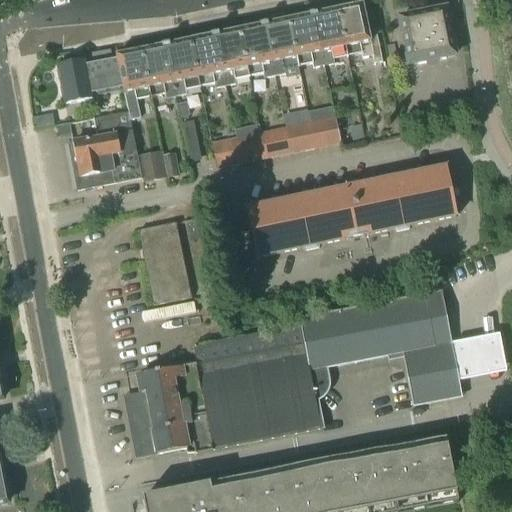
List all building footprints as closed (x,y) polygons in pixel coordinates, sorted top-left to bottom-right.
[(362,5),(337,10),(347,57),(361,54),(362,59),(373,57),(374,64),(382,63),(376,34),(368,36),(362,5)] [(337,10),(313,15),(323,67),(334,65),(333,60),(347,57),(337,10)] [(408,18),(399,20),(401,29),(399,29),(405,57),(406,57),(408,66),(417,64),(418,66),(445,60),(445,59),(455,57),(453,48),(454,47),(448,20),(447,20),(445,10),(436,12),(436,11),(408,16),(408,18)] [(313,15),(288,21),(298,67),(312,64),(313,69),(323,67),(313,15)] [(288,21),(263,26),(274,77),(285,75),(284,70),(298,67),(288,21)] [(263,26),(239,31),(249,78),(262,75),(263,79),(274,77),(263,26)] [(239,31),(214,36),(225,88),(236,85),(235,81),(249,78),(239,31)] [(214,36),(189,41),(199,88),(214,85),(215,90),(225,88),(214,36)] [(189,41),(165,46),(176,98),(186,95),(185,91),(199,88),(189,41)] [(165,46),(141,51),(150,98),(164,95),(166,100),(176,98),(165,46)] [(141,51),(115,56),(115,57),(122,89),(123,89),(124,94),(126,108),(137,106),(136,101),(150,98),(141,51)] [(85,63),(58,68),(64,100),(65,105),(124,94),(123,89),(122,89),(115,57),(111,58),(110,56),(107,53),(91,56),(89,60),(89,62),(85,63)] [(386,82),(396,80),(393,65),(383,67),(386,82)] [(186,104),(177,106),(180,118),(188,116),(186,104)] [(97,139),(68,145),(77,192),(140,180),(127,114),(94,120),(97,139)] [(42,128),(40,118),(33,120),(35,130),(42,128)] [(334,119),(310,124),(315,150),(339,145),(334,119)] [(310,124),(285,129),(289,146),(291,154),(315,150),(310,124)] [(70,126),(57,128),(59,138),(72,136),(70,126)] [(353,147),(364,144),(361,126),(349,129),(353,147)] [(285,129),(260,134),(266,159),(291,154),(289,146),(285,129)] [(260,134),(236,139),(241,164),(266,159),(260,134)] [(236,139),(223,142),(228,167),(241,164),(236,139)] [(223,142),(210,145),(215,170),(228,167),(223,142)] [(168,180),(163,157),(163,153),(138,157),(143,184),(168,180)] [(175,155),(163,157),(168,180),(179,178),(175,155)] [(445,169),(245,210),(256,259),(303,249),(304,253),(318,250),(317,247),(393,231),(394,234),(408,231),(408,228),(456,218),(445,169)] [(175,224),(137,232),(153,307),(190,299),(175,224)] [(141,395),(122,398),(134,460),(157,456),(186,450),(183,436),(190,435),(194,455),(319,430),(314,400),(318,399),(321,397),(322,396),(323,394),(324,393),(325,391),(326,389),(326,388),(327,386),(327,384),(327,382),(325,370),(402,355),(412,408),(460,399),(440,293),(424,295),(297,320),(298,327),(192,347),(196,366),(180,369),(180,368),(137,377),(141,395)] [(506,370),(499,333),(480,338),(455,342),(462,378),(486,373),(506,370)] [(457,503),(445,441),(442,442),(442,446),(211,491),(209,483),(141,496),(144,511),(372,511),(452,496),(454,504),(457,503)]
